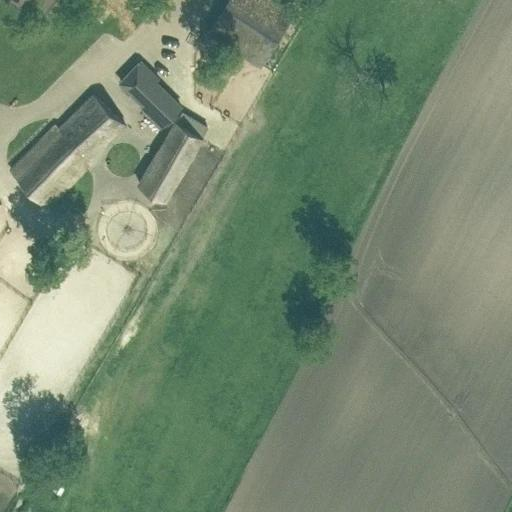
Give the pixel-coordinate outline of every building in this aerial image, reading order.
[(262,67),(298,10),(281,0),(226,0),(206,32),(262,67)] [(177,72),(187,71),(185,32),(174,32),(177,72)] [(163,128),(186,104),(166,85),(147,106),(144,109),(163,128)] [(85,162),(124,123),(94,93),(59,128),(56,124),(11,170),(46,206),(88,165),(85,162)] [(165,199),(207,126),(181,110),(138,184),(165,199)]
